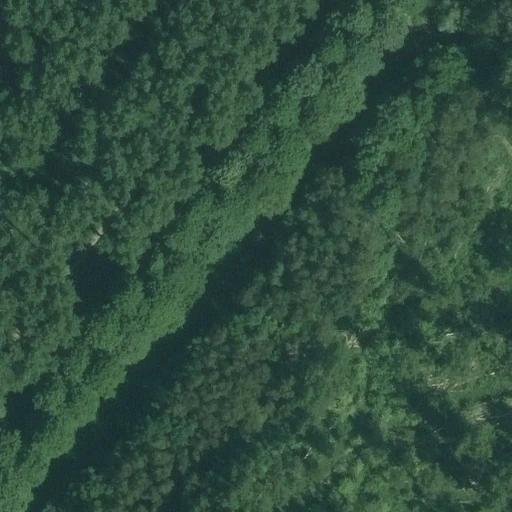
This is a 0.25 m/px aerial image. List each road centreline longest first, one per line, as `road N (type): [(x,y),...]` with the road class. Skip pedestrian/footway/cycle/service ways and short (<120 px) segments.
road 1 (track): [(374,0),(0,450)]
road 2 (unknown): [(290,0),(45,308),(0,343)]
